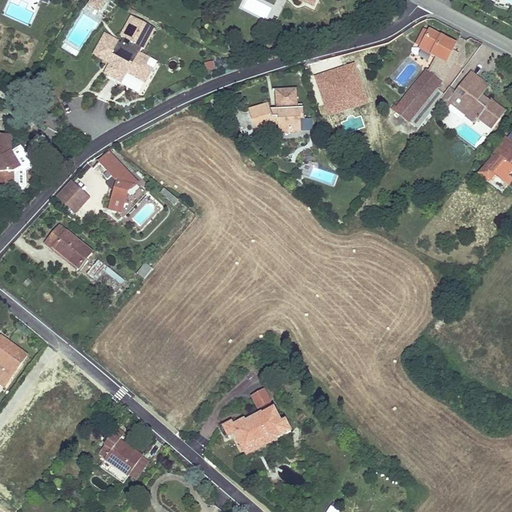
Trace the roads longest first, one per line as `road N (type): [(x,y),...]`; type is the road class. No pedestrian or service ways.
road 1 (residential): [(269,511),(0,294)]
road 2 (residential): [(112,129),(181,94),(392,29),(429,0)]
road 3 (residential): [(0,239),(81,151),(112,129)]
